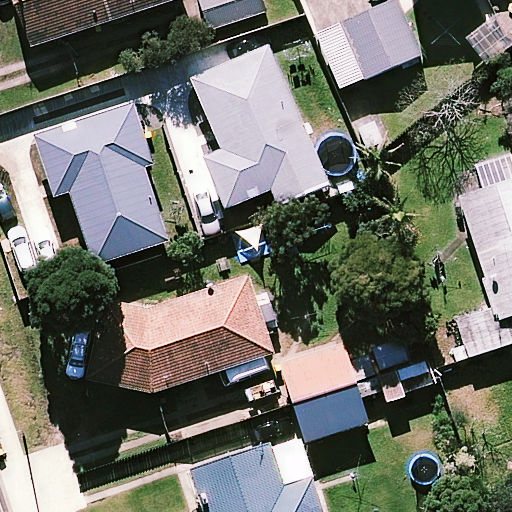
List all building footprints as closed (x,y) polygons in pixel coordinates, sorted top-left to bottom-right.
[(12,0),(31,56),(186,5),(184,0),(12,0)] [(209,38),(265,19),(258,0),(197,0),(209,38)] [(417,57),(393,4),(315,39),(339,92),(417,57)] [(63,257),(258,192),(231,111),(156,136),(149,115),(95,133),(111,182),(46,203),(63,257)] [(511,349),(511,180),(511,181),(506,160),(475,169),(482,195),(458,202),(490,313),(455,323),(466,360),(511,347),(511,349)] [(85,374),(151,388),(274,348),(249,270),(147,303),(102,293),(85,374)] [(344,338),(281,358),(293,397),(356,377),(344,338)] [(356,377),(293,397),(306,438),(369,418),(356,377)] [(444,399),(419,405),(430,453),(455,447),(444,399)] [(190,511),(325,511),(312,471),(285,481),(270,436),(189,463),(204,508),(190,511)]
